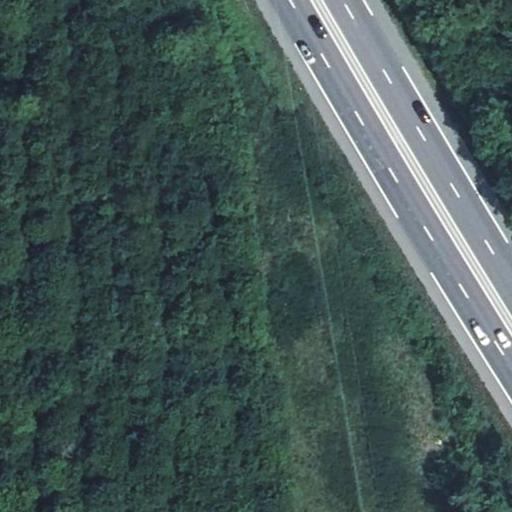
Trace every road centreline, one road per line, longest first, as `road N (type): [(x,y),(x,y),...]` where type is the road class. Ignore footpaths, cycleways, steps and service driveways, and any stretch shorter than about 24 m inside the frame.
road 1 (motorway): [(291,0),(511,367)]
road 2 (motorway): [(511,283),(341,0)]
